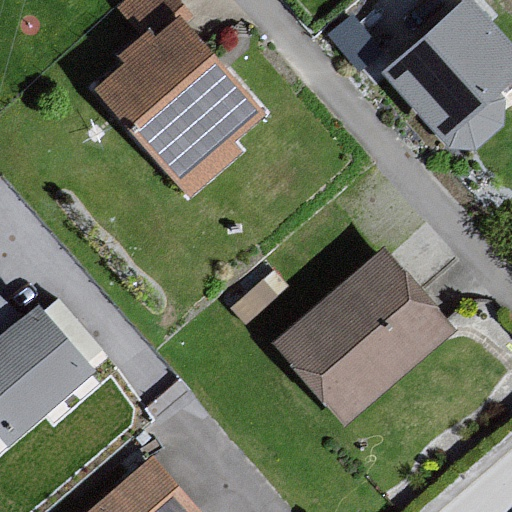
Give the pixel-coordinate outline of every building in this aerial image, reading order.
[(511,65),(459,0),(453,0),(371,74),(450,166),(511,114),(511,65)] [(257,118),(158,15),(83,83),(190,205),(241,158),(223,142),(257,118)] [(444,331),(370,249),(264,344),(338,426),(444,331)] [(91,362),(41,306),(0,342),(0,422),(10,434),(91,362)] [(196,511),(145,453),(78,511),(196,511)]
